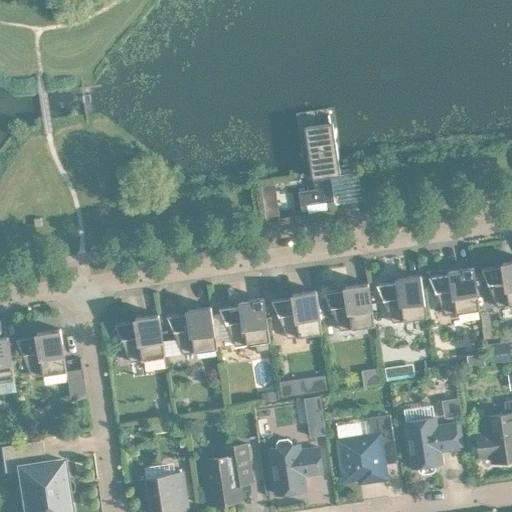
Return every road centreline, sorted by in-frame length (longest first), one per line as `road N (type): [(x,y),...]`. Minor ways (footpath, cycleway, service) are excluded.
road 1 (residential): [(86,283),(511,218)]
road 2 (residential): [(119,511),(86,283)]
road 3 (residential): [(511,486),(357,509)]
